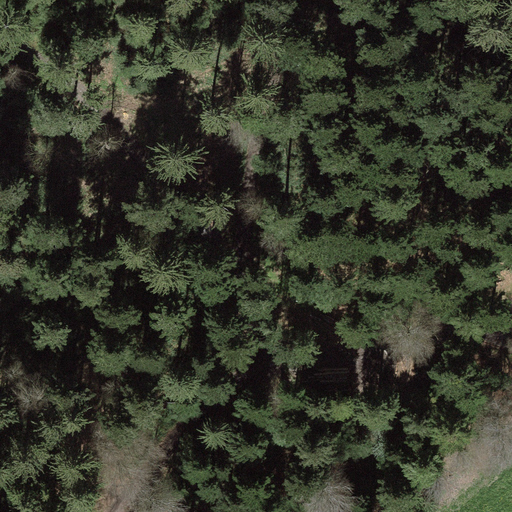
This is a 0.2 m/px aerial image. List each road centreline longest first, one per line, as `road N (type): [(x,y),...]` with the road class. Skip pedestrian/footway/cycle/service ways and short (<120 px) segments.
road 1 (track): [(317,0),(258,149),(236,339),(250,381)]
road 2 (track): [(250,381),(429,326),(511,338)]
road 3 (track): [(116,511),(181,421),(250,381)]
